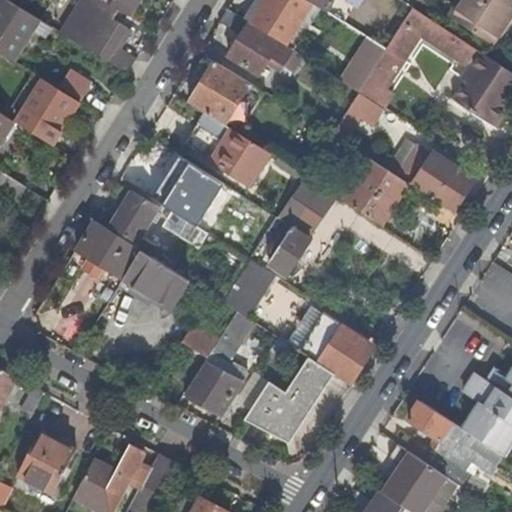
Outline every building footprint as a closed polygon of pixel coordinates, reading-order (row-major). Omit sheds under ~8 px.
[(44,39),(52,26),(10,0),(3,0),(0,5),(0,29),(5,33),(0,39),(0,52),(13,61),(32,31),(44,39)] [(113,20),(119,10),(103,0),(82,0),(62,33),(127,74),(137,59),(121,50),(116,46),(127,29),(113,20)] [(103,0),(119,10),(129,16),(139,0),(103,0)] [(257,0),(245,19),(250,22),(251,23),(266,0),(257,0)] [(286,45),(313,2),(308,0),(266,0),(251,23),(286,45)] [(355,0),(345,16),(370,32),(380,15),(386,19),(396,2),(393,0),(355,0)] [(510,7),(511,8),(511,0),(463,0),(453,17),(488,41),(510,7)] [(480,50),(413,6),(386,48),(358,90),(384,107),(394,92),(387,87),(421,35),(469,66),(480,50)] [(248,23),(250,22),(245,19),(228,8),(220,21),(241,34),(228,56),(258,75),(278,42),(248,23)] [(132,32),(127,29),(116,46),(121,50),(132,32)] [(511,71),(480,50),(469,66),(473,69),(466,80),(456,95),(499,123),(511,104),(508,102),(511,95),(511,71)] [(202,84),(190,102),(205,112),(225,124),(250,83),(216,62),(216,60),(208,55),(198,69),(203,71),(197,81),(202,84)] [(462,77),(466,80),(473,69),(469,66),(462,77)] [(55,85),(80,102),(88,90),(83,86),(84,85),(64,71),(55,85)] [(61,131),(79,103),(43,80),(25,108),(61,131)] [(383,109),(359,92),(333,132),(344,140),(360,116),(373,125),(383,109)] [(497,126),(499,123),(456,95),(455,98),(497,126)] [(0,111),(0,141),(14,120),(0,111)] [(250,184),(270,152),(225,124),(205,112),(185,144),(250,184)] [(354,159),(340,150),(331,163),(345,172),(354,159)] [(435,198),(451,208),(472,177),(434,152),(418,177),(439,191),(435,198)] [(386,204),(402,179),(369,157),(342,199),(381,225),(392,208),(386,204)] [(0,190),(17,201),(26,187),(0,170),(0,190)] [(336,196),(307,176),(280,218),(277,216),(259,244),(268,249),(285,223),(291,227),(269,262),(288,274),(311,239),(308,237),(336,196)] [(151,179),(144,191),(166,205),(173,193),(151,179)] [(409,183),(402,179),(386,204),(392,208),(409,183)] [(158,207),(131,190),(109,225),(125,235),(136,242),(143,230),(158,207)] [(230,197),(206,231),(208,232),(250,259),(259,244),(277,216),(270,212),(253,238),(251,237),(246,245),(242,243),(264,213),(253,206),(250,209),(230,197)] [(201,243),(208,232),(206,231),(176,212),(169,223),(201,243)] [(76,248),(123,277),(141,249),(138,247),(95,219),(76,248)] [(141,242),(138,247),(141,249),(144,251),(147,246),(141,242)] [(123,277),(171,306),(189,279),(176,271),(144,251),(141,249),(123,277)] [(200,286),(194,282),(189,279),(171,306),(170,308),(182,316),(200,286)] [(197,401),(206,406),(220,413),(246,373),(226,363),(254,320),(238,310),(219,338),(208,356),(183,393),(197,401)] [(355,362),(358,358),(368,342),(368,341),(323,312),(315,324),(311,331),(312,332),(300,351),(309,356),(319,363),(335,374),(352,385),(363,367),(355,362)] [(309,320),(293,346),(300,351),(312,332),(311,331),(315,324),(309,320)] [(184,341),(208,356),(219,338),(196,323),(184,341)] [(234,405),(247,413),(268,381),(292,345),(279,337),(234,405)] [(355,362),(363,367),(376,347),(368,342),(358,358),(355,362)] [(285,392),(268,381),(247,413),(243,420),(274,440),(276,438),(281,441),(292,436),(296,430),(298,431),(335,374),(319,363),(309,356),(285,392)] [(0,408),(15,378),(0,369),(0,408)] [(511,372),(508,379),(495,371),(488,381),(477,374),(464,393),(480,404),(464,430),(502,454),(504,455),(511,441),(511,372)] [(30,419),(43,393),(34,388),(21,414),(30,419)] [(203,411),(206,406),(197,401),(194,406),(203,411)] [(440,440),(426,462),(446,475),(457,482),(463,486),(472,473),(452,460),(457,451),(490,473),(502,454),(464,430),(438,413),(420,401),(408,419),(420,427),(427,431),(440,440)] [(423,436),(427,431),(420,427),(417,431),(423,436)] [(33,484),(52,494),(76,449),(41,431),(17,475),(33,484)] [(413,511),(422,511),(446,475),(426,462),(397,443),(388,456),(394,460),(402,465),(394,476),(384,492),(413,511)] [(137,481),(160,494),(176,463),(160,455),(151,473),(136,465),(144,451),(130,444),(115,471),(93,459),(74,496),(104,511),(112,511),(128,484),(134,487),(137,481)] [(387,470),(394,476),(402,465),(394,460),(387,470)] [(437,511),(457,482),(446,475),(422,511),(437,511)] [(0,505),(9,487),(0,481),(0,505)] [(413,511),(384,492),(381,491),(367,511),(413,511)] [(222,511),(199,500),(192,511),(222,511)]
